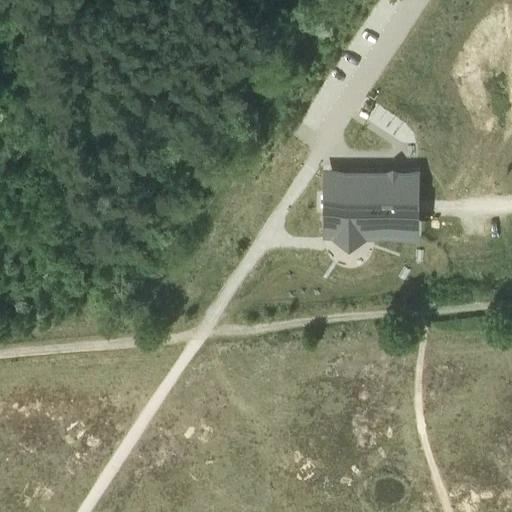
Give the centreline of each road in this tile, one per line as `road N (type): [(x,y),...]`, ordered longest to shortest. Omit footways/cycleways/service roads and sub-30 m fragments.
road 1 (track): [(201,335),(511,303)]
road 2 (track): [(0,353),(201,335)]
